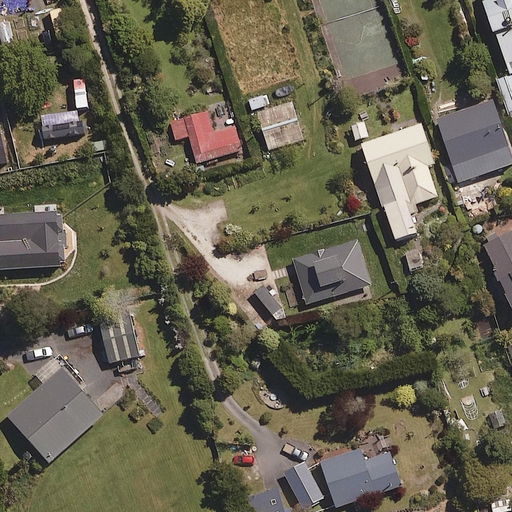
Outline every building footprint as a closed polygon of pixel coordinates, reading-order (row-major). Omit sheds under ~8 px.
[(511,72),(511,0),(483,0),(494,33),(497,32),(509,74),(511,72)] [(511,111),(511,76),(499,80),(509,113),(511,111)] [(511,164),(511,152),(495,101),(437,120),(452,164),(444,167),(450,186),(511,164)] [(304,139),(293,102),(258,113),(269,150),(304,139)] [(212,133),(206,113),(171,123),(176,140),(189,136),(197,163),(243,150),(236,127),(212,133)] [(365,120),(350,123),(355,142),(370,138),(365,120)] [(435,164),(423,125),(362,145),(383,209),(386,209),(396,241),(418,234),(411,214),(419,212),(417,204),(438,197),(428,166),(435,164)] [(0,269),(62,267),(59,213),(0,215),(0,269)] [(511,230),(483,244),(511,305),(511,230)] [(371,286),(358,241),(293,260),(307,305),(371,286)] [(427,268),(422,248),(406,253),(411,272),(427,268)] [(290,315),(265,287),(256,296),(280,324),(290,315)] [(25,292),(7,305),(14,315),(32,302),(25,292)] [(134,358),(145,355),(142,344),(138,345),(131,315),(100,322),(110,364),(116,362),(118,372),(137,367),(134,358)] [(104,417),(54,360),(37,375),(45,384),(8,417),(49,464),(104,417)] [(503,409),(488,414),(494,431),(509,426),(503,409)] [(402,486),(390,451),(364,460),(360,449),(321,462),(337,508),(353,503),(355,511),(362,511),(376,507),(373,496),(402,486)] [(324,498),(304,462),(284,474),(303,509),(324,498)] [(286,511),(279,489),(248,498),(252,511),(286,511)]
